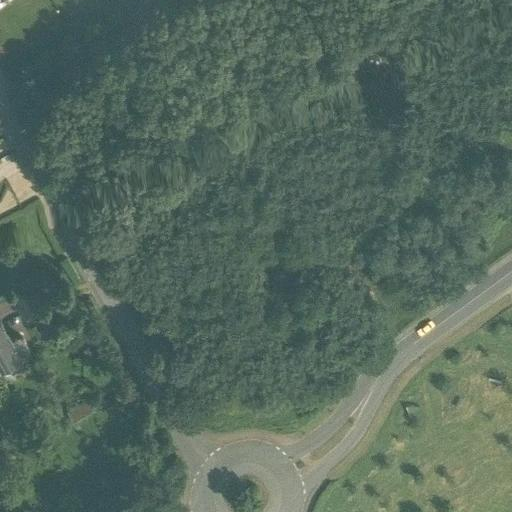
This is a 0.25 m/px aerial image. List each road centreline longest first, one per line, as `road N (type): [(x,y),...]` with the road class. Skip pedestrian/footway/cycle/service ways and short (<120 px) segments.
road 1 (residential): [(0,92),(191,440),(217,466)]
road 2 (secondary): [(293,490),(356,438),(413,346)]
road 3 (secondary): [(413,346),(371,377),(337,424),(279,463)]
road 4 (secondary): [(511,272),(413,346)]
